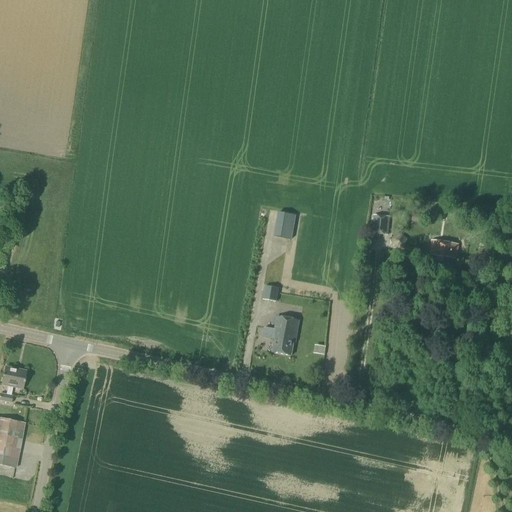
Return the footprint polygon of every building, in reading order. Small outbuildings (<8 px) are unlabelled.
[(331,222),(333,205),(294,200),(291,215),(277,213),(273,238),(290,240),(290,243),(302,245),(305,219),(331,222)] [(508,222),(509,215),(495,213),(494,220),(508,222)] [(388,236),(390,217),(372,216),(371,234),(388,236)] [(404,250),(408,241),(400,234),(391,239),(393,250),(404,250)] [(456,246),(430,243),(428,258),(430,258),(428,272),(452,275),(456,246)] [(498,294),(499,284),(486,283),(485,293),(498,294)] [(275,303),(278,289),(265,286),(263,301),(275,303)] [(480,300),(481,291),(468,290),(467,299),(480,300)] [(465,305),(466,294),(457,293),(456,304),(465,305)] [(293,344),(297,322),(275,318),(273,329),(263,328),(261,338),(273,340),(271,354),(289,357),(292,343),(293,344)] [(319,355),(327,356),(329,348),(321,346),(319,355)] [(22,390),(25,376),(13,373),(13,371),(4,370),(1,387),(7,388),(5,397),(0,395),(0,401),(10,403),(11,398),(9,398),(11,388),(22,390)] [(0,466),(15,469),(24,425),(0,419),(0,466)]
